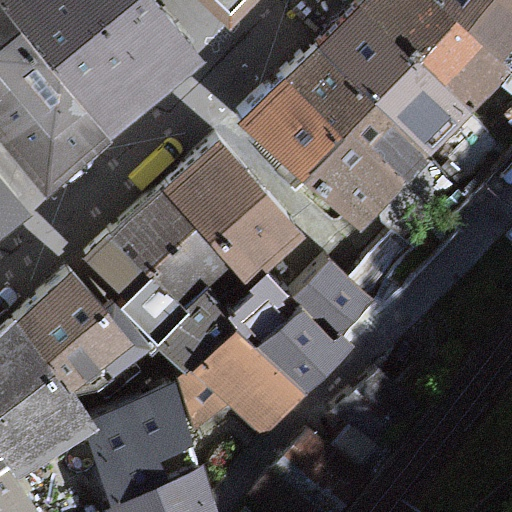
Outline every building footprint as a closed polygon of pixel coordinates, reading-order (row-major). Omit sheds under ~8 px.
[(0,0),(110,123),(156,82),(195,47),(152,0),(0,0)] [(0,0),(0,137),(41,184),(97,135),(110,123),(0,0)] [(460,115),(469,106),(360,0),(354,0),(349,6),(315,41),(427,150),(460,115)] [(360,0),(469,106),(508,67),(497,57),(439,0),(360,0)] [(511,0),(439,0),(497,57),(511,42),(511,0)] [(308,49),(284,74),(347,135),(396,182),(427,150),(315,41),(308,49)] [(307,175),(347,135),(284,74),(244,114),(289,157),(307,175)] [(258,184),(210,132),(156,184),(245,276),(258,264),(299,225),(258,184)] [(396,182),(347,135),(307,175),(312,179),(357,222),(386,192),(396,182)] [(0,177),(0,220),(21,204),(0,177)] [(250,282),(245,276),(156,184),(109,229),(148,270),(183,306),(207,283),(222,308),(250,282)] [(122,295),(148,270),(109,229),(83,254),(113,285),(122,295)] [(363,292),(324,255),(290,290),(329,327),(363,292)] [(286,294),(258,264),(245,276),(250,282),(222,308),(230,320),(250,338),(285,305),(281,300),(286,294)] [(97,302),(70,267),(13,317),(67,381),(85,367),(124,336),(97,302)] [(183,306),(148,270),(122,295),(116,300),(145,331),(151,336),(183,306)] [(207,283),(183,306),(151,336),(180,367),(189,359),(230,320),(222,308),(207,283)] [(281,300),(285,305),(250,338),(297,388),(339,349),(286,294),(281,300)] [(86,411),(67,381),(13,317),(0,328),(0,455),(12,474),(84,429),(93,424),(86,411)] [(297,388),(250,338),(230,320),(189,359),(192,362),(225,397),(259,432),(301,392),(297,388)] [(427,352),(402,377),(421,397),(456,364),(437,343),(427,352)] [(189,359),(180,367),(174,372),(198,423),(225,397),(192,362),(189,359)] [(374,368),(339,407),(374,439),(410,401),(374,368)] [(199,461),(165,379),(86,411),(93,424),(84,429),(112,496),(160,476),(199,461)] [(324,511),(358,472),(306,429),(253,492),(277,511),(324,511)] [(0,511),(37,511),(12,474),(0,455),(0,511)] [(112,496),(101,500),(105,511),(212,511),(216,509),(199,461),(160,476),(112,496)]
